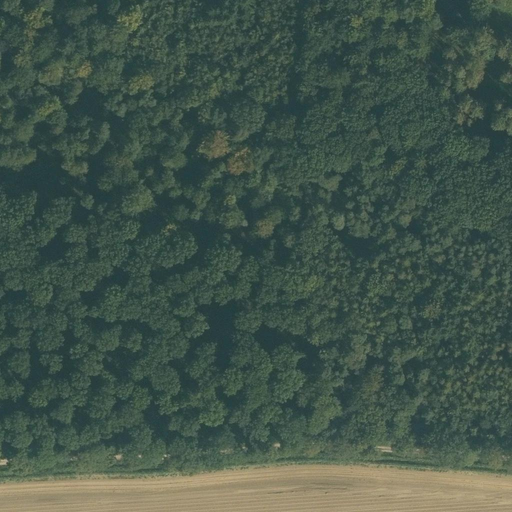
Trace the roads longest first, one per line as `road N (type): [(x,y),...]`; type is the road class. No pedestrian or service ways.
road 1 (track): [(0,465),(292,448),(511,459)]
road 2 (track): [(301,0),(292,448)]
